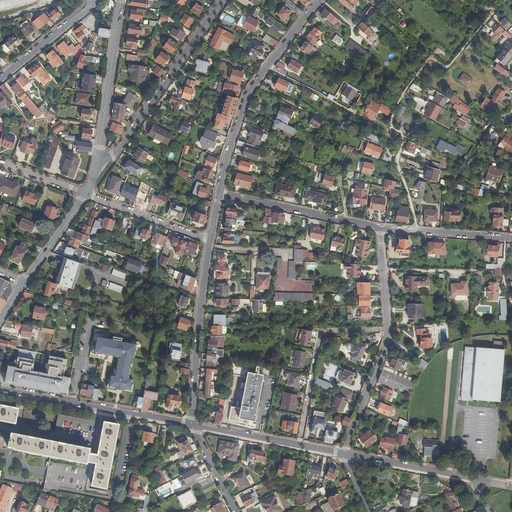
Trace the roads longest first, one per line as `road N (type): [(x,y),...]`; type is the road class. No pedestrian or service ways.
road 1 (residential): [(380,228),(387,340),(344,454)]
road 2 (residential): [(219,193),(247,92),(320,0)]
road 3 (residential): [(97,164),(113,156),(222,0)]
road 4 (residential): [(192,425),(0,388)]
road 5 (residential): [(192,425),(210,240)]
road 6 (tertiary): [(97,164),(120,0)]
road 7 (residential): [(219,193),(380,228)]
road 8 (residential): [(505,485),(344,454)]
road 9 (residential): [(344,454),(192,425)]
road 10 (residential): [(86,193),(210,240)]
road 11 (residential): [(380,228),(511,238)]
